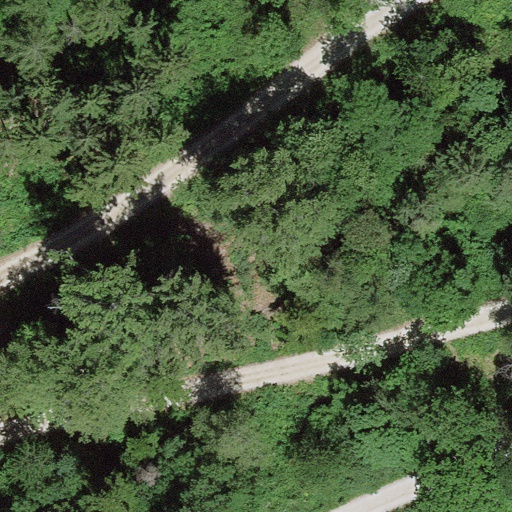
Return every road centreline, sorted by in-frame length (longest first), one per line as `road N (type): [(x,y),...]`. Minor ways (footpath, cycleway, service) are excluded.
road 1 (track): [(511,289),(88,368),(0,401)]
road 2 (track): [(0,295),(67,272),(415,0)]
road 3 (track): [(511,461),(388,511)]
